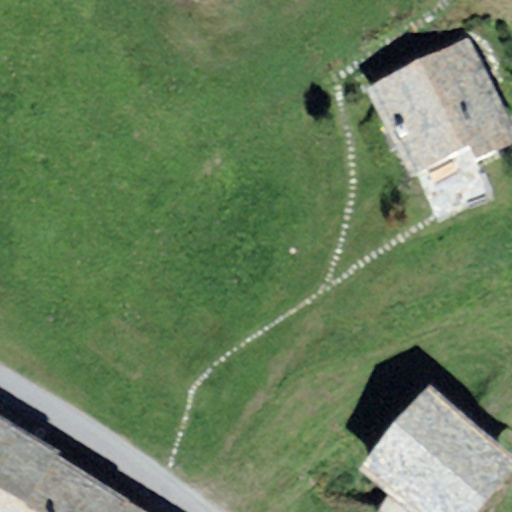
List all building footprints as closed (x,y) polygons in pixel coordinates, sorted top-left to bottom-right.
[(511,133),(470,51),(367,104),(414,195),(469,167),(476,180),(511,162),(511,133)] [(478,511),(511,472),(511,452),(430,384),(359,469),(410,511),(478,511)] [(0,417),(0,511),(20,511),(57,451),(0,417)] [(20,511),(121,511),(130,501),(57,451),(20,511)] [(148,511),(130,501),(121,511),(148,511)]
